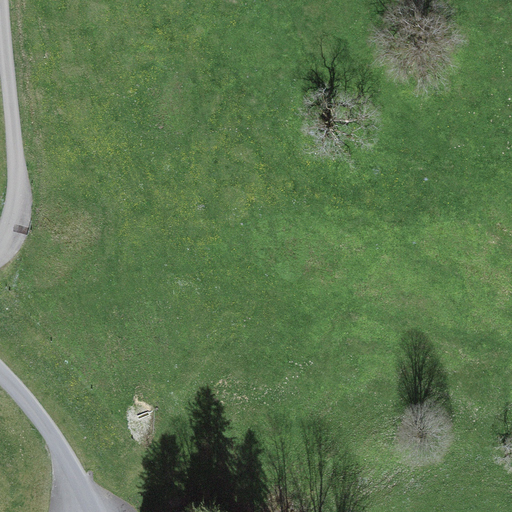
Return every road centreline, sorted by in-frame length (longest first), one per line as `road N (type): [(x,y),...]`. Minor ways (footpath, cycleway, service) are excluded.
road 1 (track): [(1,0),(16,186),(0,250)]
road 2 (unclassified): [(94,511),(59,445),(0,372)]
